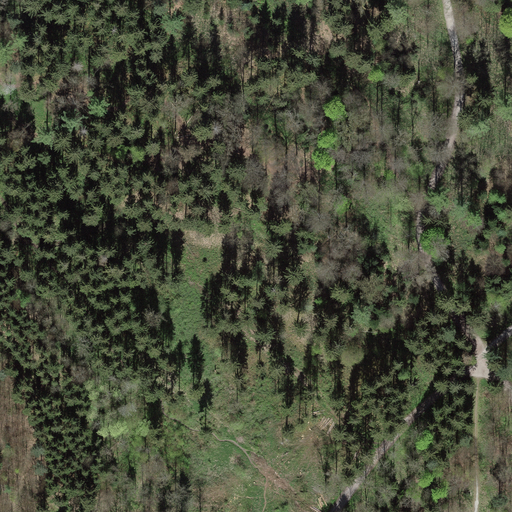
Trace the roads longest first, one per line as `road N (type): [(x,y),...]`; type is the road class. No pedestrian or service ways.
road 1 (track): [(445,0),(458,63),(457,110),(419,214)]
road 2 (track): [(335,511),(396,432),(484,351)]
road 3 (track): [(419,214),(433,279),(484,351)]
